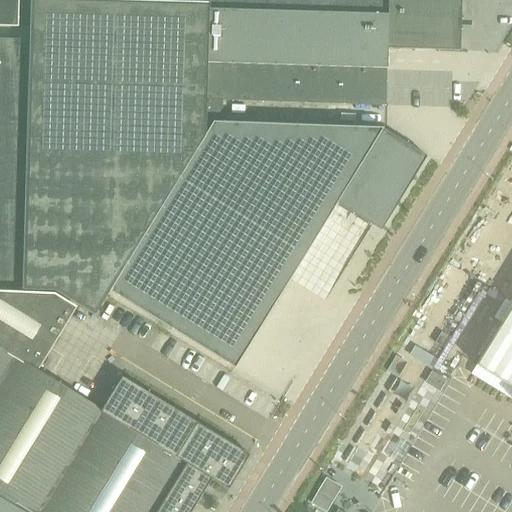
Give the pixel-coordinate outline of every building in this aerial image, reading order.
[(18,0),(0,0),(0,26),(18,27),(18,0)] [(30,0),(22,287),(56,289),(95,313),(108,291),(234,369),(336,203),(381,230),(426,157),(380,128),(213,122),(222,108),(224,101),(227,0),(208,0),(208,3),(182,2),(118,0),(30,0)] [(227,0),(224,101),(384,105),(386,49),(459,51),(460,0),(227,0)] [(0,280),(14,280),(20,39),(0,38),(0,280)] [(459,270),(448,264),(443,272),(454,278),(459,270)] [(0,473),(56,382),(35,369),(74,305),(79,308),(79,307),(55,292),(0,290),(0,473)] [(511,306),(476,365),(511,387),(511,306)] [(56,382),(0,473),(0,492),(32,511),(191,511),(212,478),(228,488),(249,453),(122,375),(101,410),(56,382)] [(0,511),(32,511),(0,492),(0,511)]
